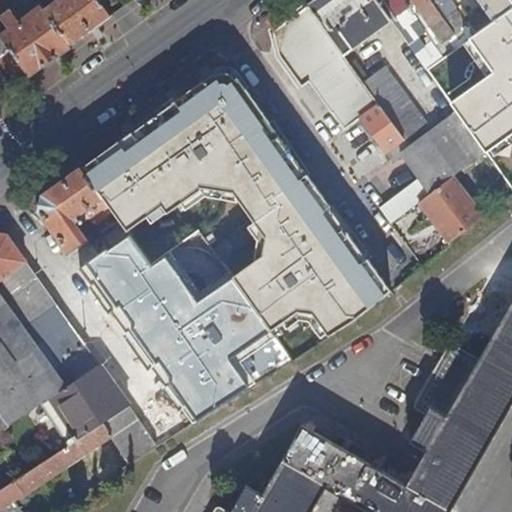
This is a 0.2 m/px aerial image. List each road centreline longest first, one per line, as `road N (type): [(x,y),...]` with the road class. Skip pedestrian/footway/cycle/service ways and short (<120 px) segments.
road 1 (residential): [(215,7),(384,252)]
road 2 (residential): [(0,185),(170,425)]
road 3 (primary): [(215,7),(0,162)]
